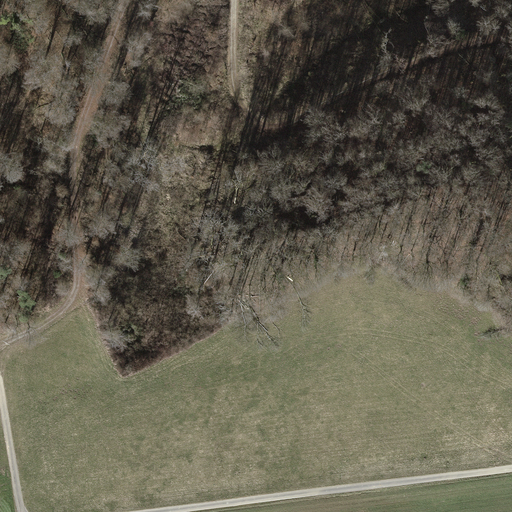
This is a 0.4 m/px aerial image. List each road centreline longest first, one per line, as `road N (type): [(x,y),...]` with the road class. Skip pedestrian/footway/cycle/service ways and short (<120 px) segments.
road 1 (track): [(125,0),(79,129),(73,170),(80,292),(51,321),(0,342)]
road 2 (track): [(236,0),(234,82),(261,117),(323,104),(440,53),(511,41)]
road 3 (unclassified): [(511,467),(151,511)]
road 4 (track): [(22,511),(0,380)]
